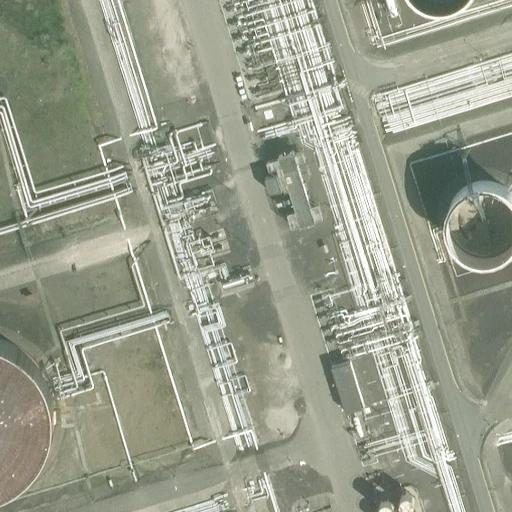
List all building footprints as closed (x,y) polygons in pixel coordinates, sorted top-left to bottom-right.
[(315,220),(293,150),(279,154),(301,225),(315,220)] [(511,178),(504,173),(498,170),(490,168),(483,168),(475,169),(469,171),(461,176),(456,180),(450,188),(447,195),(445,202),(444,209),(445,218),(448,225),(452,232),(458,239),(465,244),(473,247),(480,249),(486,249),(494,248),(502,245),(508,242),(511,238),(511,178)] [(278,173),(266,176),(270,191),(282,188),(278,173)] [(191,185),(163,194),(178,243),(207,234),(191,185)] [(57,409),(57,408),(56,392),(54,385),(51,376),(46,368),(42,360),(37,355),(30,348),(23,342),(17,338),(11,335),(1,331),(0,330),(0,484),(9,481),(23,474),(33,465),(42,454),(48,444),(51,439),(55,424),(57,409)] [(351,361),(331,367),(345,412),(365,406),(351,361)]
